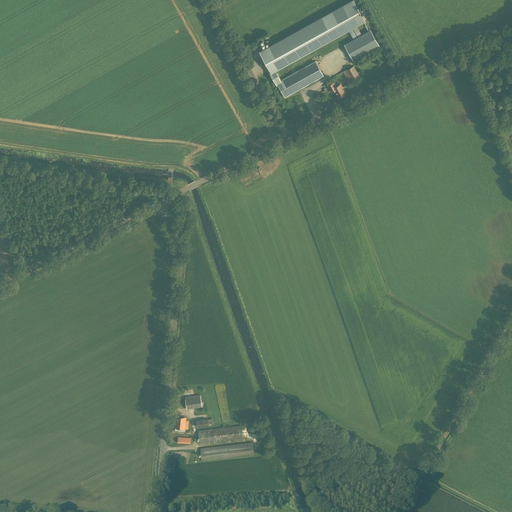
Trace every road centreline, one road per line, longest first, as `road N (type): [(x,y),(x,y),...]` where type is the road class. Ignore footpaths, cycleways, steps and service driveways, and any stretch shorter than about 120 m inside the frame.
road 1 (tertiary): [(158,511),(180,275),(175,233),(158,202)]
road 2 (tertiary): [(287,138),(511,19)]
road 3 (track): [(511,318),(402,511)]
road 4 (tertiary): [(0,283),(158,202)]
road 5 (unclassified): [(287,138),(210,0)]
road 6 (tertiary): [(158,202),(287,138)]
road 7 (track): [(511,168),(466,47)]
